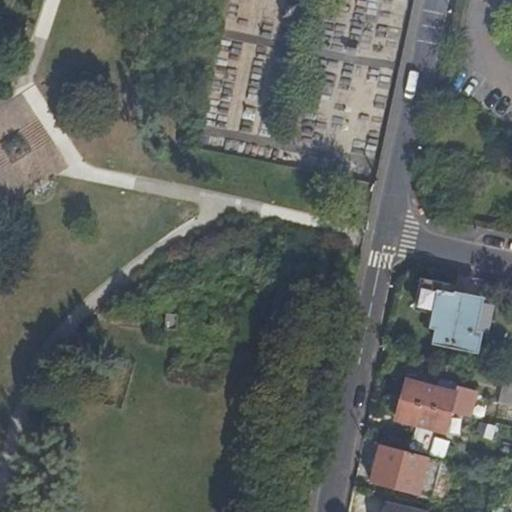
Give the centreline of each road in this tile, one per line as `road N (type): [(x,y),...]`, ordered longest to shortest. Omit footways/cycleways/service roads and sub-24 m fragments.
road 1 (residential): [(386,235),(329,511)]
road 2 (residential): [(436,0),(386,235)]
road 3 (residential): [(511,261),(386,235)]
